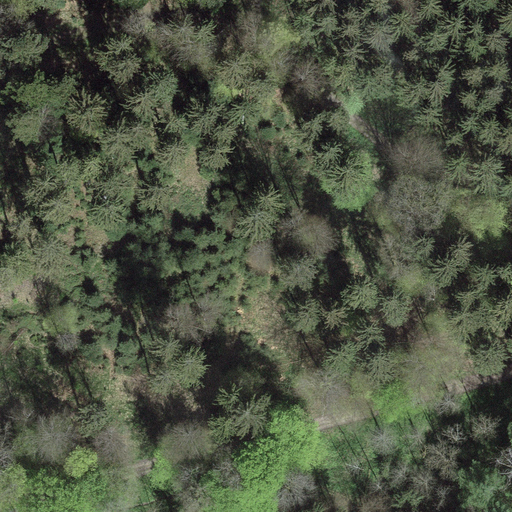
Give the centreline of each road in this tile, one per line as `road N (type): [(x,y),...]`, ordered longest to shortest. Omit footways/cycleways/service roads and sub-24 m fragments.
road 1 (track): [(511,372),(0,510)]
road 2 (track): [(511,244),(259,38)]
road 3 (track): [(259,38),(168,11),(0,60)]
